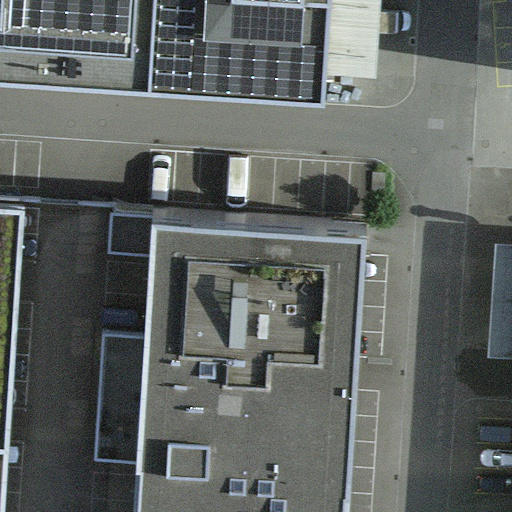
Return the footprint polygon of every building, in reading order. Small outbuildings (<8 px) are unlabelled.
[(320,0),(0,0),(0,42),(317,61),(320,0)] [(364,210),(362,173),(309,176),(311,212),(364,210)] [(0,468),(4,410),(12,199),(0,198),(0,468)] [(144,511),(161,208),(12,199),(4,410),(0,468),(0,511),(144,511)] [(339,511),(358,219),(161,208),(144,511),(339,511)]
